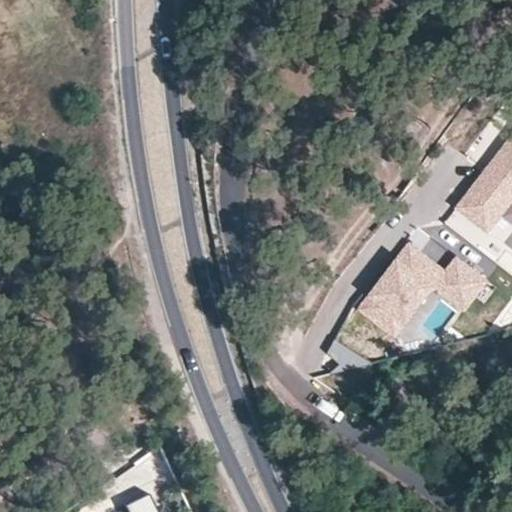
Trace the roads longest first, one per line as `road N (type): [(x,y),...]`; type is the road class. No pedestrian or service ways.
road 1 (secondary): [(125,0),(135,136),(156,247),(201,388),(258,511)]
road 2 (secondary): [(287,511),(215,331),(182,159),(168,0)]
road 3 (track): [(511,29),(307,304),(281,372)]
road 4 (residential): [(127,468),(67,365),(62,309),(43,286),(0,263)]
road 5 (residential): [(482,511),(281,372)]
road 6 (track): [(0,486),(89,406)]
